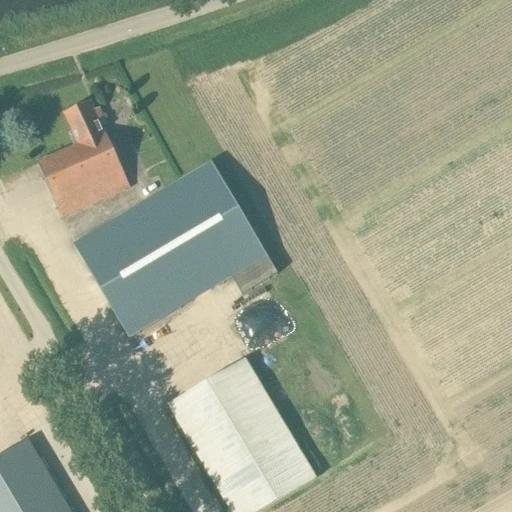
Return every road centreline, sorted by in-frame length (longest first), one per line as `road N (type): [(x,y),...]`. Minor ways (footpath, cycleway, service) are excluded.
road 1 (unclassified): [(147,511),(0,262)]
road 2 (unclassified): [(0,68),(219,0)]
